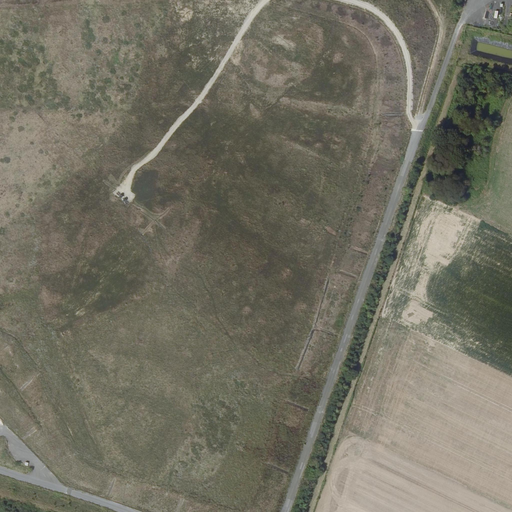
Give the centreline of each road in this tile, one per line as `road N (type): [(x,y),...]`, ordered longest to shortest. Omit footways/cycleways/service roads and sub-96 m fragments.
road 1 (track): [(94,374),(63,318),(56,227),(59,211),(113,162),(201,194),(245,235),(287,244)]
road 2 (track): [(239,464),(229,444),(245,411),(233,396),(188,387),(170,365),(143,357),(110,361),(66,396),(0,377)]
road 3 (track): [(0,389),(93,472),(216,511)]
